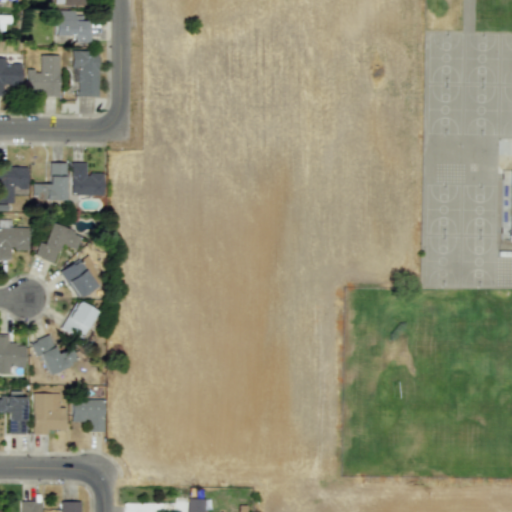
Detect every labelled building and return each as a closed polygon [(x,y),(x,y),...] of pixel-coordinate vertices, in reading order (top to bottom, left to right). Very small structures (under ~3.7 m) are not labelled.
[(72,10),(52,10),(52,35),(73,35),(73,42),(88,42),(89,17),(72,17),(72,10)] [(96,50),(69,50),(69,67),(75,67),(74,97),(96,97),(96,50)] [(57,55),(38,54),(37,70),(24,70),(23,92),(38,93),(38,96),(56,96),(57,55)] [(3,58),(0,57),(0,92),(17,92),(18,64),(3,63),(3,58)] [(25,167),(9,166),(10,162),(0,161),(0,202),(10,203),(11,189),(24,189),(25,167)] [(63,162),(47,162),(46,184),(30,183),(29,198),(62,199),(63,162)] [(68,195),(101,195),(101,173),(83,173),(83,162),(68,162),(68,195)] [(8,227),(8,221),(0,220),(0,258),(8,259),(8,250),(25,250),(26,227),(8,227)] [(51,263),(58,244),(73,250),(79,234),(46,222),(34,257),(51,263)] [(94,285),(76,259),(57,272),(75,298),(94,285)] [(94,311),(75,300),(59,328),(78,339),(94,311)] [(45,375),(76,361),(69,346),(54,353),(46,334),(30,341),(45,375)] [(22,367),(23,344),(5,343),(5,335),(0,335),(0,372),(7,372),(8,366),(22,367)] [(0,412),(6,413),(6,433),(23,434),(23,392),(6,392),(6,397),(0,396),(0,412)] [(29,434),(45,434),(45,429),(62,429),(63,407),(57,407),(57,393),(30,392),(29,434)] [(101,399),(69,399),(69,421),(88,420),(88,431),(101,431),(101,399)] [(38,511),(39,501),(18,500),(17,511),(38,511)]
